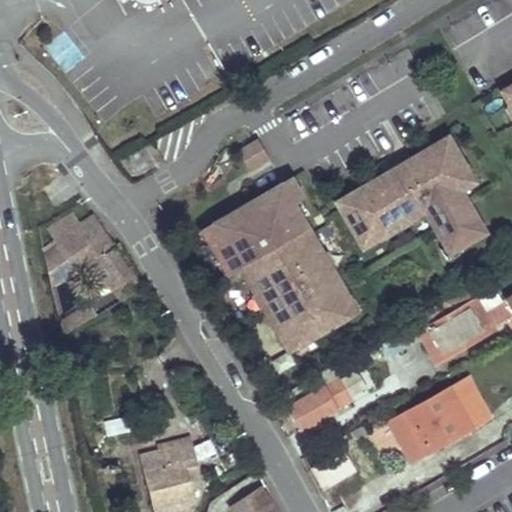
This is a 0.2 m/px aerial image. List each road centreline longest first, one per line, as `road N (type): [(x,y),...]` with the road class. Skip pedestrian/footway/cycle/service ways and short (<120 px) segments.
road 1 (residential): [(117,207),(167,181),(223,120),(426,0)]
road 2 (unclassified): [(117,207),(303,511)]
road 3 (primary): [(0,247),(54,511)]
